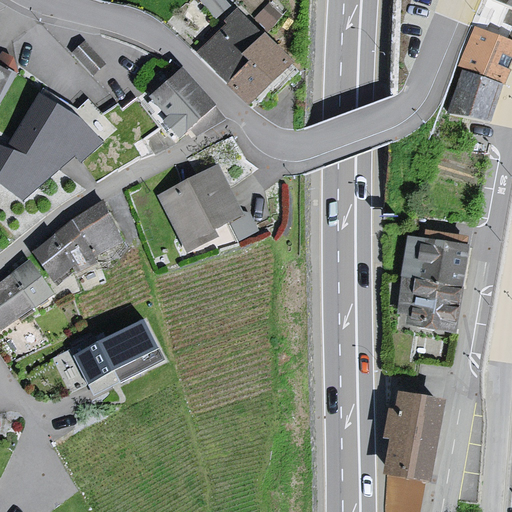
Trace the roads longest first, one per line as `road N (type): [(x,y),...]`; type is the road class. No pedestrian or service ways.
road 1 (primary): [(353,0),(346,193),(351,511)]
road 2 (residential): [(511,133),(497,219),(473,291),(442,511)]
road 3 (unclassified): [(453,0),(414,94),(399,108),(294,145),(271,140),(247,117)]
road 4 (residential): [(0,264),(101,192),(247,117)]
road 5 (unclassified): [(247,117),(151,32),(44,0)]
road 6 (residential): [(511,311),(494,511)]
